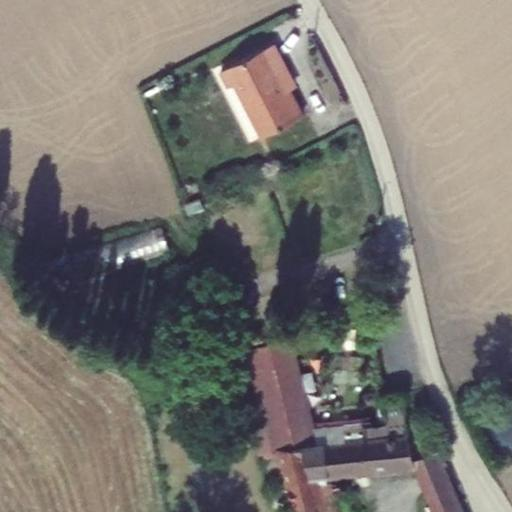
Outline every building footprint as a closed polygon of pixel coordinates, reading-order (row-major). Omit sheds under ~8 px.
[(311,112),(299,88),(292,74),(298,71),(282,41),(231,67),(239,83),(244,81),(271,133),(311,112)] [(305,85),(298,71),(292,74),(299,88),(305,85)] [(330,417),(314,418),(296,314),(252,321),(270,423),(279,422),(304,511),(348,511),(343,491),(327,495),(324,484),(322,474),(321,474),(319,468),(421,459),(425,468),(450,457),(444,442),(422,452),(413,423),(407,387),(388,391),(391,417),(371,420),(369,417),(349,419),(349,434),(332,436),(330,417)] [(450,457),(425,468),(433,487),(458,476),(450,457)] [(472,511),(458,476),(433,487),(443,511),(472,511)] [(327,495),(343,491),(340,479),(324,484),(327,495)]
